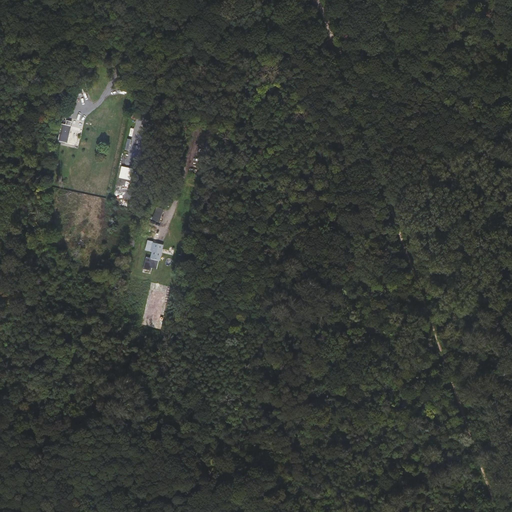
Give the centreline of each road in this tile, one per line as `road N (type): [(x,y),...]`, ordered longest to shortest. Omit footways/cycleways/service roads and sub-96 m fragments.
road 1 (track): [(340,46),(499,511)]
road 2 (track): [(0,60),(76,42),(181,57),(340,46)]
road 3 (track): [(340,46),(384,56),(415,81),(511,100)]
